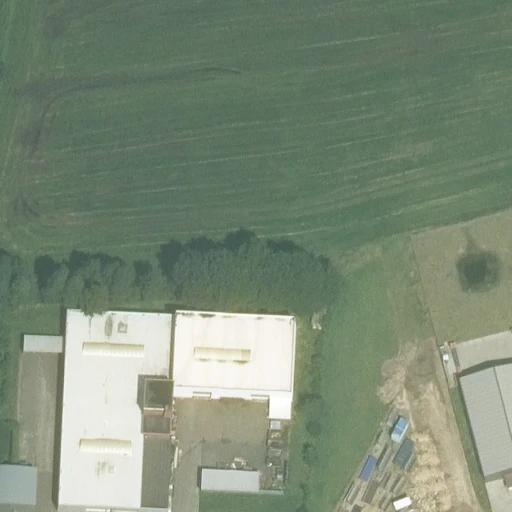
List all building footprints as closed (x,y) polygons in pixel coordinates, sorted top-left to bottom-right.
[(305,335),(71,324),(62,511),(173,511),(178,404),(276,408),(276,427),(298,428),(299,409),(302,409),(305,335)] [(26,353),(66,354),(66,339),(26,338),(26,353)] [(511,365),(461,378),(486,478),(502,474),(506,488),(511,486),(511,365)] [(0,465),(0,511),(30,511),(33,467),(0,465)] [(267,483),(206,480),(205,502),(266,505),(266,503),(267,483)]
